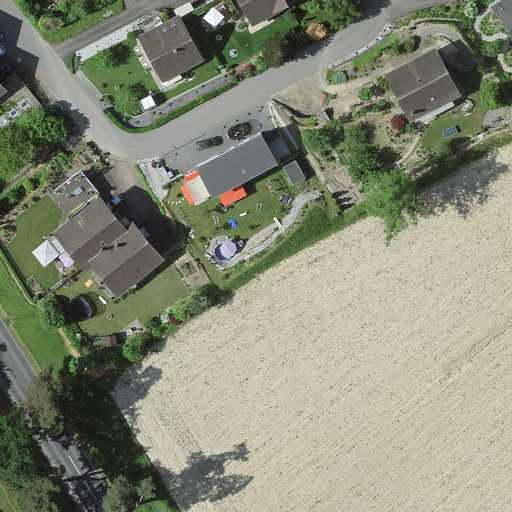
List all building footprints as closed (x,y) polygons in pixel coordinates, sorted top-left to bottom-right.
[(241,0),(251,18),(284,0),(241,0)] [(511,0),(502,0),(491,8),(511,36),(511,0)] [(181,4),(138,25),(163,76),(206,56),(181,4)] [(409,111),(462,87),(439,36),(386,60),(409,111)] [(275,154),(260,125),(197,158),(213,187),(275,154)] [(82,261),(90,256),(115,290),(167,253),(162,246),(173,239),(154,212),(143,219),(133,205),(123,213),(104,186),(54,221),(82,261)]
